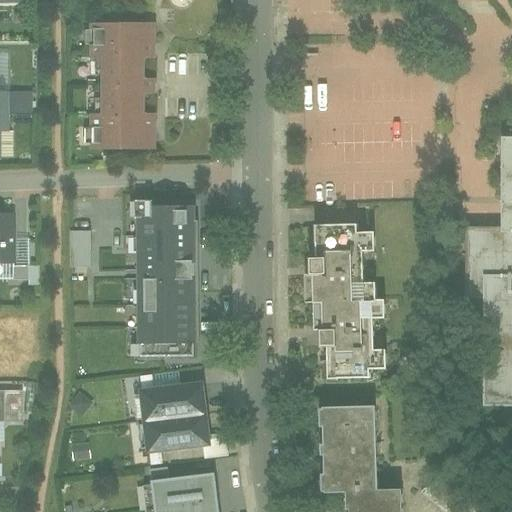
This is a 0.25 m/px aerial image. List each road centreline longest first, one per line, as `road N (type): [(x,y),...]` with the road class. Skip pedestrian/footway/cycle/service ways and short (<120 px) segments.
road 1 (residential): [(276,511),(262,441),(260,175)]
road 2 (residential): [(260,175),(0,184)]
road 3 (residential): [(260,175),(260,0)]
